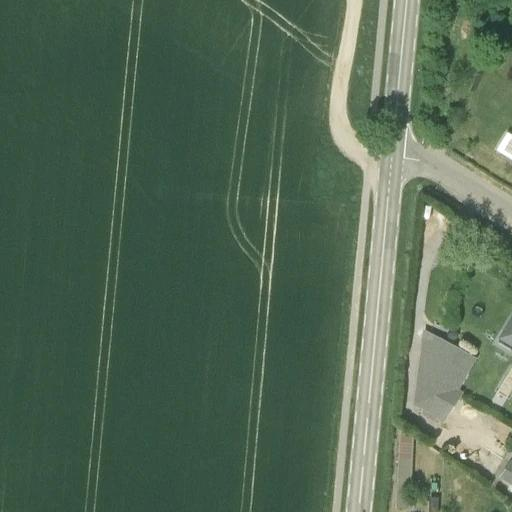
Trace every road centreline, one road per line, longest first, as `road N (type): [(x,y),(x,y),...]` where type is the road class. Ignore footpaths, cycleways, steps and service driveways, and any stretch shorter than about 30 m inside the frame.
road 1 (secondary): [(357,511),(391,159)]
road 2 (track): [(352,0),(336,121),(345,141),(368,155)]
road 3 (secondary): [(391,159),(406,0)]
road 4 (unclassified): [(511,214),(436,169),(391,159)]
